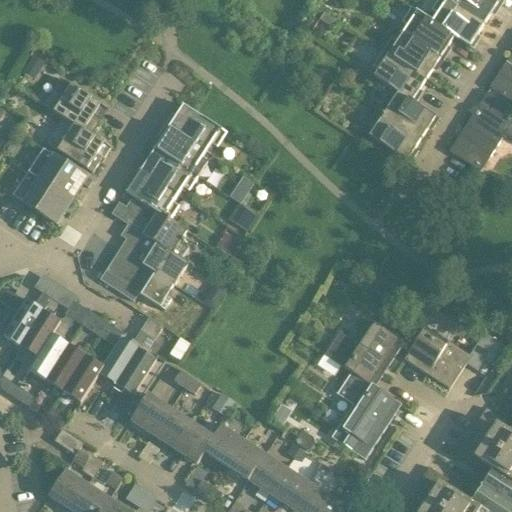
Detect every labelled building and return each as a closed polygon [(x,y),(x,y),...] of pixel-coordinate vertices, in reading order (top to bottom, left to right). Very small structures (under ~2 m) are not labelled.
[(455,38),(454,38),(470,48),(484,26),(444,0),(439,0),(432,12),(437,16),(433,23),(455,38)] [(444,0),(484,26),(498,4),(491,0),(444,0)] [(408,27),(403,35),(440,59),(454,38),(455,38),(433,23),(412,9),(403,24),(408,27)] [(393,39),(384,52),(426,80),(440,59),(403,35),(399,42),(393,39)] [(511,50),(495,75),(497,77),(489,89),(511,104),(511,50)] [(412,102),(426,80),(384,52),(374,67),(380,71),(374,79),(398,94),(412,103),(412,102)] [(42,107),(62,120),(88,136),(98,121),(84,112),(91,100),(59,80),(42,107)] [(388,98),(378,112),(421,141),(436,117),(412,102),(412,103),(398,94),(394,102),(388,98)] [(511,109),(488,94),(449,154),(481,174),(505,137),(511,141),(511,109)] [(181,137),(207,153),(212,146),(218,150),(227,135),(184,107),(177,119),(188,126),(181,137)] [(421,141),(378,112),(369,126),(375,130),(369,138),(406,162),(421,141)] [(95,140),(88,136),(62,120),(45,146),(92,176),(102,159),(88,150),(95,140)] [(202,161),(207,153),(181,137),(175,147),(163,140),(156,151),(199,179),(208,165),(202,161)] [(44,151),(28,174),(72,203),(88,179),(44,151)] [(153,180),(179,197),(184,190),(189,194),(199,179),(156,151),(148,162),(160,170),(153,180)] [(57,226),(72,203),(28,174),(13,198),(57,226)] [(243,178),(230,199),(240,206),(254,185),(243,178)] [(174,204),(179,197),(153,180),(146,191),(134,183),(127,195),(156,214),(170,223),(171,222),(180,208),(174,204)] [(172,255),(173,254),(181,260),(187,251),(186,246),(181,243),(187,233),(171,222),(170,223),(156,214),(150,224),(131,211),(130,212),(119,205),(111,216),(138,234),(138,233),(172,255)] [(149,256),(142,267),(174,287),(189,264),(181,260),(173,254),(172,255),(138,233),(138,234),(131,244),(149,256)] [(174,287),(142,267),(136,277),(117,265),(112,262),(100,282),(133,303),(138,295),(160,309),(164,312),(171,300),(167,298),(174,287)] [(44,295),(42,294),(36,303),(45,309),(51,300),(44,295)] [(45,309),(53,314),(59,305),(51,300),(45,309)] [(0,342),(0,347),(15,357),(45,309),(36,303),(34,307),(26,302),(0,342)] [(15,357),(32,368),(53,332),(54,333),(59,324),(51,319),(54,315),(53,314),(45,309),(15,357)] [(450,344),(461,327),(438,312),(405,363),(450,393),(467,366),(476,372),(483,361),(490,366),(502,347),(483,335),(469,357),(450,344)] [(140,333),(149,338),(157,325),(148,319),(140,333)] [(375,389),(376,389),(404,346),(397,341),(404,330),(394,324),(387,334),(371,324),(356,346),(339,335),(325,357),(351,374),(375,389)] [(157,325),(149,338),(154,341),(162,328),(157,325)] [(32,368),(28,373),(45,383),(68,348),(60,343),(63,338),(54,333),(53,332),(32,368)] [(172,354),(180,360),(191,344),(183,338),(172,354)] [(99,377),(116,388),(143,347),(132,340),(129,346),(121,340),(102,370),(103,370),(99,377)] [(143,347),(116,388),(133,398),(156,362),(148,357),(151,353),(143,347)] [(45,383),(62,394),(88,355),(78,349),(76,353),(68,348),(45,383)] [(88,355),(62,394),(81,406),(99,377),(103,370),(102,370),(95,365),(98,361),(88,355)] [(174,382),(184,389),(191,379),(180,372),(174,382)] [(403,406),(376,389),(375,389),(351,374),(336,396),(353,406),(338,429),(339,429),(332,440),(366,463),(403,406)] [(191,379),(184,389),(195,396),(201,386),(195,382),(191,379)] [(153,438),(170,411),(149,396),(131,424),(153,438)] [(498,430),(503,421),(487,410),(481,419),(498,430)] [(153,438),(174,453),(192,425),(170,411),(153,438)] [(498,430),(481,419),(475,428),(484,433),(492,439),(498,430)] [(483,465),(494,472),(511,484),(511,436),(510,435),(511,434),(505,430),(507,427),(506,423),(503,421),(498,430),(492,439),(484,433),(476,444),(485,450),(479,459),(473,467),(477,470),(481,469),(483,465)] [(214,439),(213,439),(192,425),(174,453),(197,467),(204,456),(204,455),(214,439)] [(204,455),(204,456),(226,470),(244,442),(221,427),(213,439),(214,439),(204,455)] [(75,457),(78,453),(83,445),(62,431),(53,443),(75,457)] [(305,431),(298,442),(312,451),(317,443),(316,438),(305,431)] [(485,450),(476,444),(468,439),(462,448),(479,459),(485,450)] [(226,470),(247,484),(266,456),(244,442),(226,470)] [(479,459),(462,448),(456,456),(473,467),(479,459)] [(78,453),(75,457),(72,463),(83,470),(89,460),(78,453)] [(247,484),(269,498),(287,470),(266,456),(247,484)] [(440,489),(445,480),(429,469),(423,478),(440,489)] [(269,498),(290,511),(291,511),(309,485),(287,470),(269,498)] [(67,511),(70,511),(88,485),(66,471),(47,499),(67,511)] [(470,481),(511,508),(511,484),(494,472),(489,479),(479,473),(476,473),(470,481)] [(105,484),(116,491),(123,481),(112,474),(105,484)] [(440,489),(423,478),(418,486),(426,491),(435,497),(440,489)] [(426,508),(423,511),(481,511),(471,505),(447,490),(449,487),(449,483),(445,480),(440,489),(435,497),(426,491),(418,503),(426,508)] [(471,505),(481,511),(511,511),(511,508),(470,481),(464,491),(476,498),(471,505)] [(205,500),(212,490),(201,483),(195,493),(205,500)] [(101,511),(109,500),(88,485),(70,511),(101,511)] [(291,511),(322,511),(331,499),(309,485),(291,511)] [(212,490),(205,500),(216,507),(222,497),(212,490)] [(423,511),(426,508),(418,503),(410,498),(404,506),(412,511),(423,511)] [(351,511),(331,499),(322,511),(351,511)] [(128,511),(109,500),(101,511),(128,511)]
